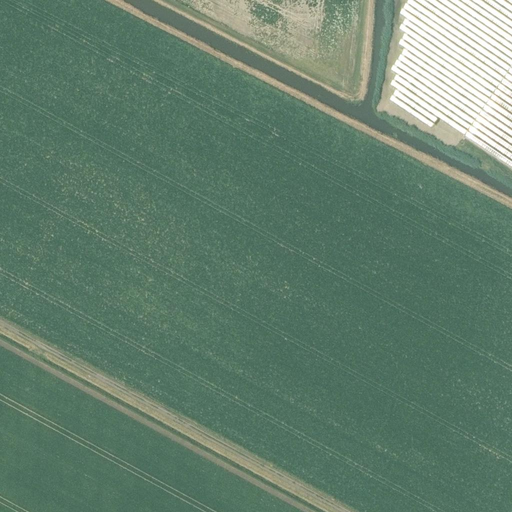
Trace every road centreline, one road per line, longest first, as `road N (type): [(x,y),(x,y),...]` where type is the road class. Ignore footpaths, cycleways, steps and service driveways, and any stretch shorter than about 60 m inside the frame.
road 1 (track): [(104,0),(511,208)]
road 2 (track): [(343,511),(0,323)]
